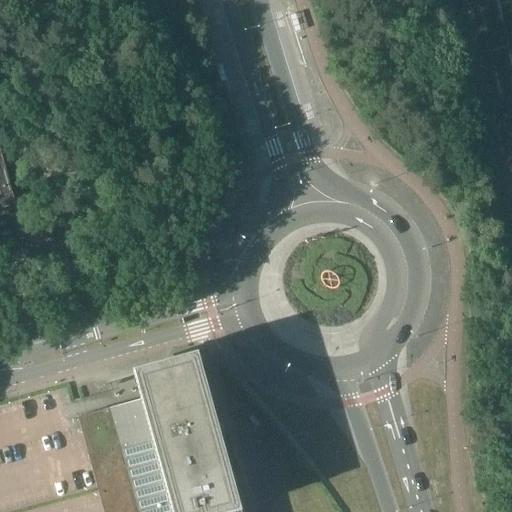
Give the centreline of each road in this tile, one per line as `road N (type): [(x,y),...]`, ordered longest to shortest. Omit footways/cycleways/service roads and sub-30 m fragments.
road 1 (primary): [(377,359),(412,317),(419,289),(414,252),(382,210),(327,182),(312,164),(261,0)]
road 2 (unclassified): [(249,288),(0,368)]
road 3 (unclassified): [(0,374),(254,317)]
road 4 (primary): [(377,359),(379,328),(397,291),(388,246),(346,214),(315,211),(283,222)]
road 5 (primary): [(229,0),(280,164),(283,222)]
road 6 (primary): [(419,511),(377,359)]
road 7 (primary): [(340,372),(389,511)]
